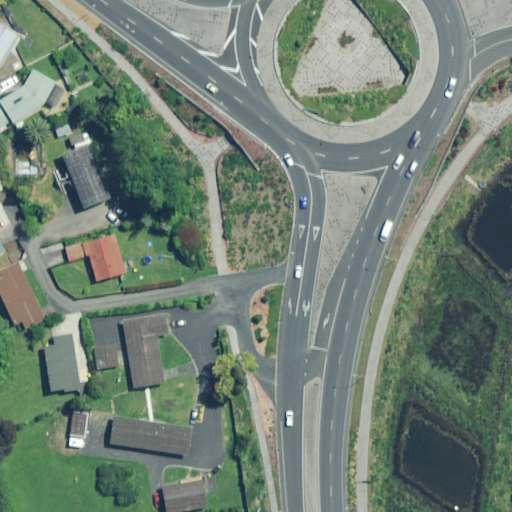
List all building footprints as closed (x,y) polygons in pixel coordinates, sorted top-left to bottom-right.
[(408,7),(407,0),(345,0),(347,16),(408,7)] [(300,51),(299,36),(305,35),(303,19),(297,20),(295,5),(253,10),(257,55),(300,51)] [(0,63),(17,37),(0,26),(0,63)] [(0,132),(0,133),(42,108),(54,85),(32,73),(24,88),(0,102),(0,132)] [(108,200),(88,148),(62,158),(82,210),(108,200)] [(125,275),(114,235),(65,249),(69,263),(89,258),(95,283),(125,275)] [(0,275),(2,279),(0,280),(0,296),(14,328),(22,325),(26,332),(46,323),(18,261),(0,269),(0,275)] [(168,337),(165,316),(123,322),(132,389),(164,385),(157,339),(168,337)] [(79,390),(72,337),(52,339),(53,346),(43,347),(50,394),(79,390)] [(117,368),(114,347),(93,350),(96,371),(117,368)] [(191,431),(114,419),(110,446),(187,457),(191,431)] [(188,511),(206,509),(202,483),(162,489),(165,511),(188,511)]
